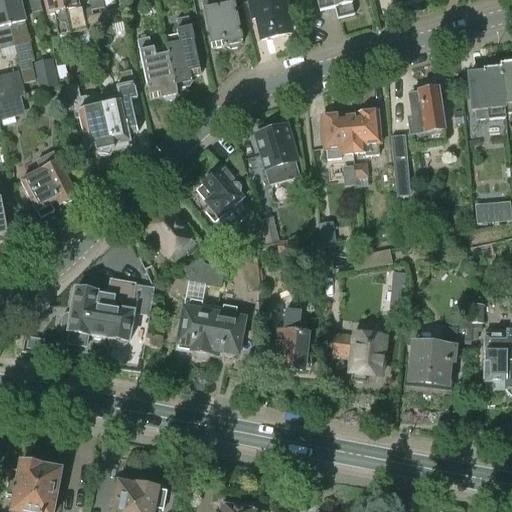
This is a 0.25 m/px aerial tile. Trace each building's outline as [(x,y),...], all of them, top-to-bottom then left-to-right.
[(0,0),(0,54),(14,51),(1,0),(0,0)] [(34,64),(30,47),(18,0),(1,0),(14,51),(15,50),(24,87),(36,84),(32,66),(33,66),(33,64),(34,64)] [(66,27),(60,0),(44,0),(48,16),(54,15),(57,30),(66,27)] [(60,0),(66,27),(75,25),(72,10),(78,9),(75,0),(60,0)] [(88,0),(91,13),(104,10),(101,0),(88,0)] [(200,0),(201,5),(203,4),(212,51),(226,49),(229,52),(238,50),(239,46),(241,46),(232,0),(200,0)] [(256,20),(261,42),(290,36),(281,0),(246,0),(251,21),(256,20)] [(349,0),(315,0),(319,14),(334,10),(334,11),(335,10),(337,19),(353,15),(351,6),(349,0)] [(103,27),(100,14),(84,18),(86,30),(103,27)] [(164,40),(166,49),(175,92),(188,89),(191,85),(191,84),(190,80),(200,78),(193,44),(190,30),(187,19),(176,22),(178,32),(176,33),(177,38),(164,40)] [(175,92),(166,49),(151,52),(149,40),(137,42),(140,54),(139,54),(150,103),(160,101),(162,101),(165,104),(166,104),(173,102),(175,98),(177,98),(175,92)] [(33,64),(33,66),(39,91),(57,87),(51,60),(34,64),(33,64)] [(511,66),(499,67),(499,71),(504,116),(511,115),(511,66)] [(504,116),(499,71),(482,72),(483,76),(467,77),(470,114),(474,113),(475,123),(505,121),(504,116)] [(0,75),(0,102),(22,97),(16,72),(0,75)] [(116,93),(101,97),(113,149),(127,146),(129,146),(127,138),(137,136),(130,103),(136,102),(130,74),(118,76),(121,89),(116,90),(116,93)] [(113,149),(101,97),(86,100),(85,99),(79,100),(77,88),(65,90),(68,104),(73,103),(75,116),(77,116),(87,158),(88,157),(96,156),(96,157),(97,157),(102,159),(102,160),(109,158),(112,153),(114,153),(113,149)] [(406,122),(408,143),(410,143),(411,153),(443,150),(443,144),(442,137),(443,137),(437,94),(435,94),(431,91),(423,92),(421,97),(418,97),(419,98),(408,99),(411,121),(406,122)] [(0,105),(0,123),(25,117),(21,100),(0,105)] [(358,118),(349,119),(353,156),(365,155),(365,159),(378,158),(377,149),(380,149),(377,115),(375,115),(370,111),(363,111),(359,116),(358,116),(358,118)] [(353,156),(349,119),(339,120),(339,118),(338,118),(333,114),(325,115),(321,120),(320,120),(323,153),(327,153),(328,163),(341,162),(340,157),(353,156)] [(461,114),(452,115),(453,127),(462,126),(461,114)] [(286,129),(255,138),(269,187),(297,179),(293,165),(296,164),(286,129)] [(390,139),(394,185),(408,184),(404,138),(390,139)] [(39,175),(20,184),(36,215),(37,215),(40,221),(53,214),(50,208),(51,208),(50,207),(57,204),(58,207),(61,206),(65,208),(71,205),(73,201),(72,200),(75,199),(53,156),(34,166),(39,175)] [(340,169),(341,182),(368,180),(366,166),(340,169)] [(202,187),(195,193),(205,205),(205,206),(218,222),(220,220),(223,224),(241,208),(238,205),(242,202),(237,196),(239,195),(237,188),(239,186),(224,168),(212,178),(210,178),(205,182),(204,185),(202,187)] [(11,193),(4,194),(7,210),(15,209),(11,193)] [(485,208),(478,209),(480,226),(487,225),(485,208)] [(193,248),(187,241),(189,240),(168,216),(147,234),(159,247),(155,250),(162,258),(166,256),(173,265),(193,248)] [(259,222),(264,247),(278,244),(272,219),(259,222)] [(317,224),(321,245),(333,243),(330,222),(317,224)] [(297,246),(277,248),(278,259),(298,257),(297,246)] [(257,264),(237,258),(236,264),(238,265),(246,282),(247,288),(260,286),(257,264)] [(183,273),(183,284),(220,291),(224,270),(204,266),(199,260),(183,273)] [(69,334),(67,345),(85,348),(87,337),(88,337),(108,340),(108,341),(109,341),(109,343),(112,349),(120,350),(125,346),(126,343),(128,343),(133,316),(132,316),(134,304),(131,303),(133,288),(111,284),(108,300),(95,298),(95,297),(76,294),(73,309),(72,309),(71,317),(67,316),(62,320),(61,327),(64,332),(68,333),(68,334),(69,334)] [(207,358),(215,316),(199,313),(201,305),(190,303),(189,311),(183,310),(177,346),(178,347),(177,351),(190,354),(190,355),(194,356),(196,359),(199,360),(203,360),(206,358),(207,358)] [(473,309),(471,327),(471,332),(481,333),(484,310),(473,309)] [(222,318),(215,316),(207,358),(216,360),(217,354),(222,355),(224,358),(228,359),(231,359),(234,357),(237,358),(244,322),(234,320),(235,312),(223,310),(222,318)] [(282,371),(301,373),(301,371),(309,372),(311,357),(303,356),(305,337),(296,336),(299,316),(284,314),(282,335),(271,333),(270,345),(276,346),(273,369),(282,370),(282,371)] [(400,345),(412,346),(414,323),(402,322),(400,345)] [(471,332),(471,327),(456,326),(456,332),(442,330),(440,349),(413,346),(409,386),(445,389),(448,367),(453,367),(455,351),(454,350),(454,347),(455,347),(456,343),(470,344),(471,332)] [(373,330),(372,340),(354,338),(349,376),(352,376),(351,383),(364,385),(365,378),(379,379),(385,331),(373,330)] [(504,394),(505,394),(505,395),(509,400),(511,400),(511,334),(505,334),(505,339),(484,338),(483,386),(504,386),(504,394)] [(44,342),(28,339),(25,352),(42,354),(44,342)] [(52,511),(54,506),(50,505),(53,490),(56,491),(59,474),(58,474),(56,472),(48,470),(46,472),(40,471),(41,469),(20,465),(18,474),(10,472),(5,498),(12,500),(10,511),(52,511)] [(152,511),(152,510),(163,511),(166,493),(156,492),(156,491),(151,490),(149,487),(145,486),(141,488),(136,487),(136,489),(118,486),(113,511),(152,511)]
